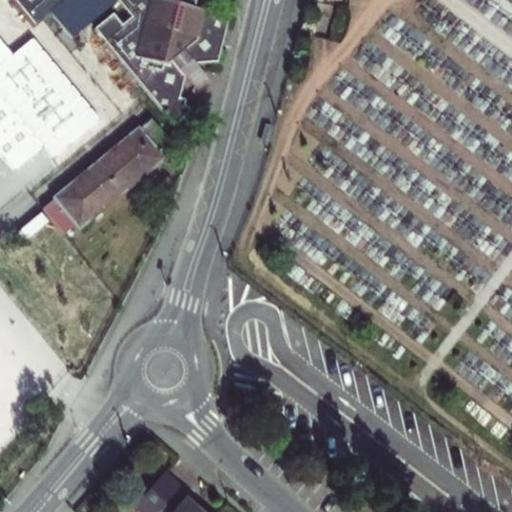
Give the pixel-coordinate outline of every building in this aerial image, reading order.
[(120,28),(112,18),(95,32),(176,130),(190,118),(192,110),(188,110),(189,104),(183,102),(188,78),(183,72),(195,62),(199,66),(221,65),(231,24),(229,17),(198,9),(199,0),(12,0),(35,28),(51,14),(73,41),(90,27),(89,26),(117,3),(130,19),(120,28)] [(0,153),(15,171),(44,147),(53,159),(99,120),(33,41),(13,57),(0,40),(0,153)] [(210,81),(199,66),(195,62),(183,72),(188,78),(197,90),(210,81)] [(173,146),(152,121),(56,202),(80,230),(162,161),(159,158),(173,146)] [(162,470),(129,507),(135,511),(201,511),(185,498),(188,494),(162,470)]
